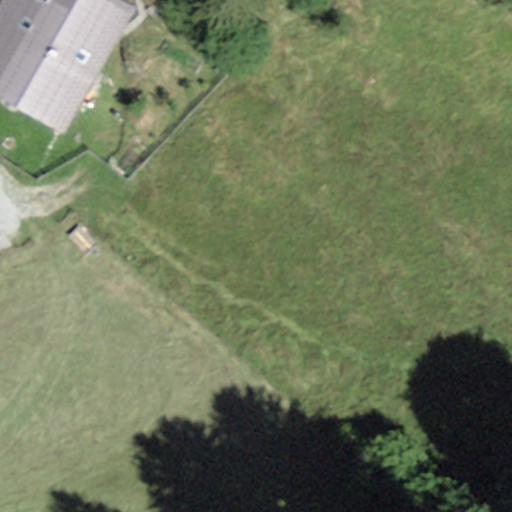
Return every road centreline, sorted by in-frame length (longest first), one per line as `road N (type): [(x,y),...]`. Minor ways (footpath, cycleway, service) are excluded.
road 1 (track): [(511,346),(427,355),(314,340),(139,222),(85,202),(11,201)]
road 2 (track): [(0,189),(42,247),(54,282),(31,337),(0,376)]
